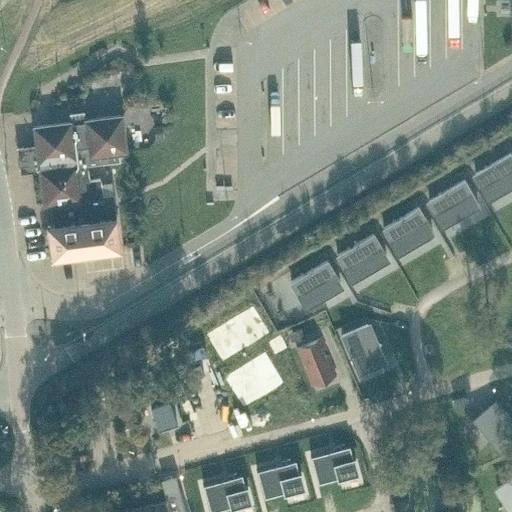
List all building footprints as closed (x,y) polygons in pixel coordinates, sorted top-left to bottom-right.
[(125,150),(120,115),(85,119),(85,121),(82,122),(81,112),(70,113),(71,123),(69,124),(69,121),(33,126),(36,146),(24,147),(27,169),(39,168),(44,204),(52,202),(55,224),(47,225),(51,256),(119,248),(112,195),(102,196),(100,178),(88,179),(85,163),(118,159),(117,151),(125,150)] [(154,126),(155,137),(162,137),(161,125),(154,126)] [(475,173),(489,197),(511,183),(511,153),(511,151),(475,173)] [(443,224),(479,202),(464,179),(429,200),(443,224)] [(397,251),(433,229),(418,205),(383,227),(397,251)] [(372,233),(336,254),(350,279),(387,257),(372,233)] [(341,284),(326,260),(290,281),(304,305),(341,284)] [(511,284),(507,283),(499,307),(511,328),(511,327),(511,284)] [(448,316),(444,342),(463,346),(483,324),(470,303),(448,316)] [(357,373),(383,362),(366,324),(341,335),(357,373)] [(239,348),(259,340),(252,325),(233,333),(239,348)] [(291,330),(291,331),(294,338),(295,339),(304,335),(300,327),(291,330)] [(295,347),(310,385),(336,375),(321,336),(295,347)] [(281,382),(263,352),(224,376),(242,406),(281,382)] [(92,381),(96,388),(103,384),(99,377),(92,381)] [(465,396),(451,400),(453,408),(467,404),(465,396)] [(169,400),(150,406),(158,429),(176,423),(169,400)] [(511,440),(511,419),(495,400),(474,418),(501,450),(511,440)] [(310,455),(317,482),(356,472),(348,444),(340,447),(339,443),(334,444),(335,448),(310,455)] [(281,463),(256,470),(263,497),(302,486),(294,459),(286,461),(285,458),(280,459),(281,463)] [(226,473),(227,477),(202,484),(209,511),(248,500),(241,473),(232,476),(231,472),(226,473)] [(511,477),(497,487),(511,510),(511,477)] [(184,511),(180,496),(149,504),(148,503),(116,511),(184,511)]
